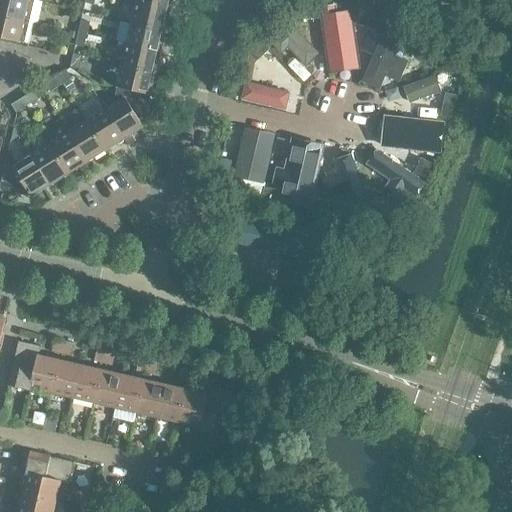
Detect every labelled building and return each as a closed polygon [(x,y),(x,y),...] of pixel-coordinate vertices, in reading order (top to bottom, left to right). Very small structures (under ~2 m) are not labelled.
[(0,0),(0,14),(34,22),(38,1),(33,0),(0,0)] [(136,0),(136,2),(170,9),(172,0),(136,0)] [(165,30),(170,9),(136,2),(132,23),(165,30)] [(318,19),(318,7),(302,8),(302,20),(318,19)] [(359,74),(350,13),(320,18),(329,79),(359,74)] [(0,37),(28,44),(34,22),(0,14),(0,37)] [(381,33),(384,21),(362,14),(358,25),(381,33)] [(81,20),(78,33),(87,35),(90,22),(81,20)] [(160,51),(165,30),(132,23),(127,44),(160,51)] [(404,37),(385,29),(360,84),(379,93),(404,37)] [(317,73),(283,30),(268,42),(303,85),(317,73)] [(70,31),(68,40),(74,42),(77,33),(70,31)] [(84,47),(87,35),(78,33),(75,45),(84,47)] [(261,40),(250,51),(258,60),(270,49),(261,40)] [(155,73),(160,51),(127,44),(122,65),(155,73)] [(436,69),(447,66),(443,50),(431,54),(436,69)] [(73,54),(72,57),(70,67),(79,69),(82,56),(73,54)] [(150,95),(155,73),(122,65),(117,87),(127,89),(150,95)] [(71,78),(66,70),(55,77),(60,84),(71,78)] [(454,86),(449,72),(402,89),(407,103),(454,86)] [(303,89),(246,74),(239,101),(297,115),(303,89)] [(60,84),(55,77),(45,83),(50,91),(60,84)] [(105,109),(123,138),(128,146),(136,141),(131,133),(143,126),(139,121),(144,118),(145,118),(150,95),(127,89),(125,97),(105,109)] [(32,91),(22,98),(27,106),(37,99),(32,91)] [(445,93),(440,116),(452,118),(456,95),(445,93)] [(27,106),(22,98),(11,105),(16,112),(27,106)] [(105,150),(123,138),(105,109),(87,121),(105,150)] [(439,122),(381,119),(380,139),(438,141),(439,122)] [(87,161),(105,150),(87,121),(69,132),(87,161)] [(69,173),(87,161),(69,132),(50,143),(69,173)] [(271,140),(252,135),(245,165),(264,169),(271,140)] [(50,184),(69,173),(50,143),(32,155),(50,184)] [(322,150),(301,145),(288,201),(309,206),(322,150)] [(423,188),(378,150),(361,169),(406,208),(423,188)] [(31,196),(50,184),(32,155),(13,167),(5,165),(0,185),(0,188),(22,194),(28,191),(31,196)] [(420,158),(413,172),(424,178),(431,163),(420,158)] [(360,185),(352,160),(335,165),(338,176),(322,181),(326,195),(360,185)] [(219,188),(242,193),(245,182),(222,176),(219,188)] [(266,186),(263,198),(279,202),(282,190),(266,186)] [(384,196),(369,201),(373,212),(388,207),(384,196)] [(312,197),(309,209),(325,213),(328,201),(312,197)] [(238,213),(231,241),(298,256),(291,288),(318,294),(332,235),(238,213)] [(26,328),(23,337),(41,342),(44,334),(26,328)] [(61,353),(64,340),(55,338),(52,351),(61,353)] [(73,342),(64,340),(61,353),(70,355),(73,342)] [(38,355),(39,355),(41,346),(19,341),(14,361),(15,361),(14,365),(13,365),(8,385),(31,391),(32,388),(30,388),(38,355)] [(103,362),(106,350),(97,348),(94,360),(103,362)] [(115,352),(106,350),(103,362),(112,365),(115,352)] [(51,393),(59,360),(39,355),(38,355),(30,388),(32,388),(51,393)] [(145,372),(148,360),(139,358),(136,370),(145,372)] [(73,398),(80,365),(59,360),(51,393),(73,398)] [(157,362),(148,360),(145,372),(154,374),(157,362)] [(94,403),(101,370),(80,365),(73,398),(94,403)] [(187,382),(190,369),(181,367),(178,380),(187,382)] [(199,372),(190,369),(187,382),(196,384),(199,372)] [(115,408),(122,374),(101,370),(94,403),(115,408)] [(136,413),(143,379),(122,374),(115,408),(136,413)] [(157,418),(164,384),(143,379),(136,413),(157,418)] [(178,422),(186,389),(164,384),(157,418),(178,422)] [(206,394),(207,394),(199,427),(198,427),(197,429),(220,435),(225,414),(224,414),(225,410),(226,410),(230,390),(208,385),(206,394)] [(285,389),(273,386),(270,400),(282,403),(285,389)] [(207,394),(206,394),(186,389),(178,422),(198,427),(199,427),(207,394)] [(34,411),(32,423),(44,426),(46,418),(47,414),(34,411)] [(44,426),(43,430),(55,433),(58,420),(46,418),(44,426)] [(25,474),(27,475),(27,474),(60,482),(69,484),(74,462),(54,457),(54,458),(50,457),(50,456),(30,451),(25,474)] [(56,503),(60,482),(27,474),(27,475),(22,495),(56,503)] [(53,511),(56,503),(22,495),(18,511),(53,511)] [(92,511),(94,502),(82,499),(80,508),(92,511)]
